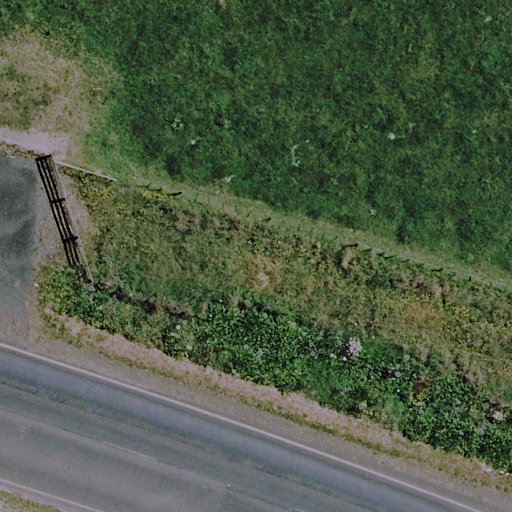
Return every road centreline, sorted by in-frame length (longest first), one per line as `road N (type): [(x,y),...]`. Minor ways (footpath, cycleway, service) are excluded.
road 1 (track): [(0,207),(511,358)]
road 2 (tertiary): [(265,511),(0,414)]
